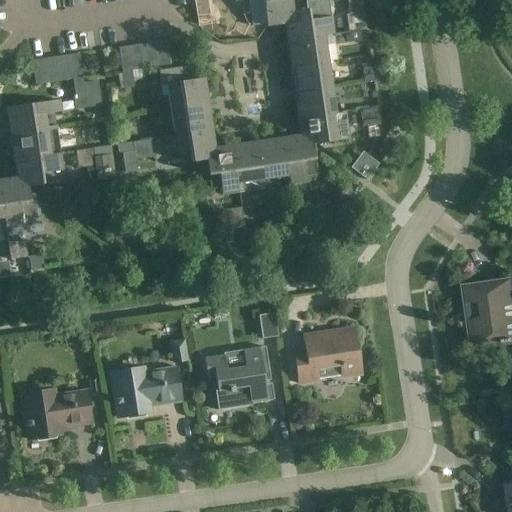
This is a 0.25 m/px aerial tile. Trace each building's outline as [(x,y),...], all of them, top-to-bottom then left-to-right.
[(293,11),(291,0),(254,0),(255,3),(263,2),(267,26),(284,23),(293,11)] [(334,34),(331,17),(329,0),(306,4),(307,9),(293,11),(284,23),(287,40),(324,35),(324,36),(334,34)] [(363,0),(350,0),(352,12),(365,10),(363,0)] [(363,12),(355,13),(358,31),(365,30),(363,12)] [(358,31),(355,13),(345,15),(347,32),(358,31)] [(328,61),(324,36),(324,35),(287,40),(291,66),(328,61)] [(165,41),(154,43),(157,66),(169,65),(165,41)] [(142,44),(146,68),(157,66),(154,43),(142,44)] [(142,44),(131,46),(134,70),(146,68),(142,44)] [(134,70),(131,46),(117,48),(121,73),(131,71),(131,70),(134,70)] [(72,79),(81,78),(78,54),(67,55),(71,79),(72,79)] [(56,57),(59,81),(71,79),(67,55),(56,57)] [(43,58),(47,83),(59,81),(56,57),(43,58)] [(34,84),(47,83),(43,58),(31,60),(34,84)] [(328,61),(291,66),(295,92),(332,87),(328,61)] [(373,81),(370,64),(361,65),(363,82),(373,81)] [(171,111),(208,106),(204,79),(194,80),(191,66),(159,71),(163,96),(168,96),(171,111)] [(133,87),(131,71),(121,73),(123,88),(133,87)] [(81,78),(72,79),(74,95),(72,96),(74,110),(101,106),(98,91),(84,93),(81,78)] [(336,113),(332,87),(295,92),(298,118),(336,113)] [(43,103),(6,108),(10,135),(56,128),(52,102),(43,103)] [(171,111),(175,136),(175,137),(212,132),(208,106),(171,111)] [(377,106),(369,108),(372,125),(380,124),(377,106)] [(372,125),(369,108),(359,109),(362,127),(372,125)] [(345,111),(336,113),(298,118),(301,136),(312,144),(349,139),(348,128),(345,111)] [(10,135),(13,161),(60,154),(56,128),(10,135)] [(206,160),(214,149),(212,132),(175,137),(175,136),(165,138),(168,155),(189,152),(190,162),(206,160)] [(316,175),(312,144),(301,136),(284,138),(289,176),(288,176),(290,185),(307,183),(306,176),(316,175)] [(263,179),(288,176),(289,176),(284,138),(258,142),(263,179)] [(149,140),(141,141),(144,158),(152,157),(149,140)] [(144,158),(141,141),(132,143),(132,141),(117,143),(118,152),(122,151),(122,152),(132,151),(132,152),(134,151),(135,160),(144,158)] [(258,142),(232,146),(237,183),(238,191),(264,188),(263,179),(258,142)] [(93,148),(84,150),(86,167),(94,165),(94,166),(95,166),(94,157),(104,156),(111,155),(110,146),(103,148),(93,149),(93,148)] [(237,183),(232,146),(214,149),(206,160),(208,176),(210,189),(220,187),(221,195),(238,193),(238,191),(237,183)] [(86,167),(84,150),(74,151),(77,168),(86,167)] [(135,160),(134,151),(132,152),(132,151),(122,152),(121,153),(124,173),(136,171),(135,160)] [(377,163),(362,152),(350,168),(365,179),(377,163)] [(60,154),(13,161),(15,172),(16,179),(28,187),(32,186),(43,185),(64,181),(62,171),(60,154)] [(111,155),(104,156),(94,157),(95,166),(94,166),(96,181),(110,179),(109,174),(114,173),(111,155)] [(28,187),(16,179),(0,180),(0,188),(6,227),(5,227),(6,234),(23,232),(23,231),(39,229),(35,203),(34,195),(29,196),(28,187)] [(292,209),(310,207),(309,198),(291,200),(292,209)] [(311,215),(310,207),(292,209),(293,217),(311,215)] [(223,210),(224,219),(242,217),(240,208),(223,210)] [(243,225),(242,217),(224,219),(225,228),(226,228),(243,225)] [(7,242),(8,251),(25,249),(24,240),(7,242)] [(27,257),(25,249),(8,251),(9,260),(27,257)] [(511,343),(511,288),(511,280),(464,287),(473,349),(511,343)] [(277,337),(273,313),(257,316),(261,339),(277,337)] [(317,378),(342,374),(343,379),(361,376),(354,330),(304,338),(306,350),(294,352),(299,385),(318,383),(317,378)] [(189,362),(185,340),(168,343),(172,365),(189,362)] [(223,357),(204,360),(206,375),(214,374),(217,392),(215,392),(218,411),(252,406),(252,404),(267,402),(264,381),(270,381),(265,349),(265,348),(259,349),(223,354),(223,357)] [(144,375),(143,370),(112,374),(119,418),(150,414),(149,405),(180,401),(176,371),(144,375)] [(99,396),(98,381),(89,382),(90,397),(99,396)] [(55,398),(54,392),(22,396),(29,440),(60,436),(59,428),(90,423),(86,393),(55,398)] [(511,430),(511,403),(501,405),(504,431),(511,430)]
